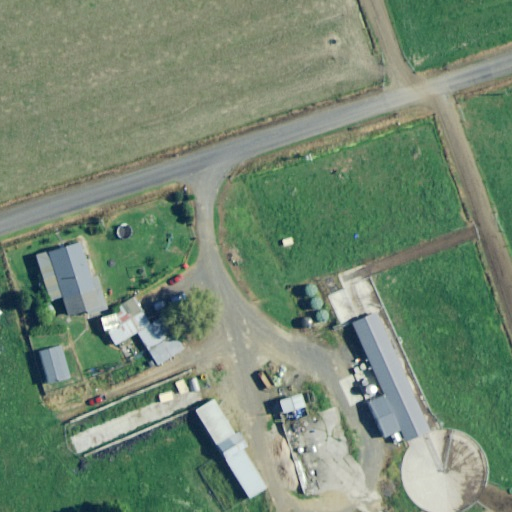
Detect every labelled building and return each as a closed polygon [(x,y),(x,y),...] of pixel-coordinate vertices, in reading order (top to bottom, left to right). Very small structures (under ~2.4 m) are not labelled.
[(88,278),(77,243),(33,257),(47,301),(59,297),(65,317),(84,310),(86,315),(105,309),(94,276),(88,278)] [(310,282),(297,288),(312,324),(325,319),(310,282)] [(135,332),(148,325),(132,298),(97,319),(113,346),(135,332)] [(35,311),(39,320),(53,315),(50,305),(35,311)] [(427,431),(373,313),(348,325),(381,396),(365,403),(380,438),(398,430),(403,442),(427,431)] [(148,325),(135,332),(155,365),(183,348),(163,315),(148,325)] [(67,378),(58,346),(36,352),(44,384),(67,378)] [(301,408),(298,395),(276,401),(279,413),(301,408)] [(231,434),(210,400),(192,411),(246,499),(263,488),(239,448),(243,446),(234,432),(231,434)]
